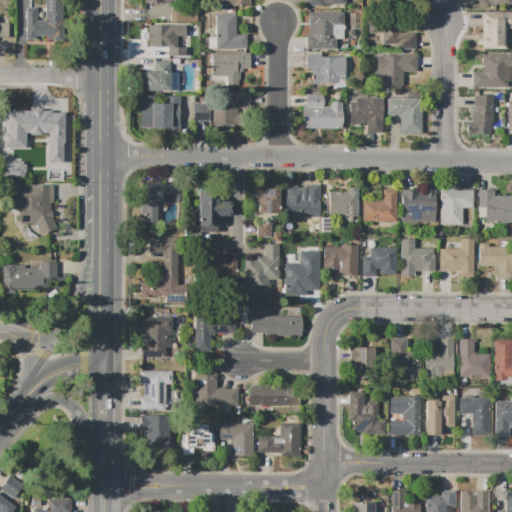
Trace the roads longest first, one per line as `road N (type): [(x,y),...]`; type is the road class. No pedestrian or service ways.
road 1 (residential): [(511,162),(99,159)]
road 2 (residential): [(383,464),(340,464),(307,489),(106,488)]
road 3 (residential): [(369,308),(339,311),(324,329),(323,477)]
road 4 (secondary): [(100,226),(76,305),(31,374)]
road 5 (secondary): [(100,0),(99,159)]
road 6 (residential): [(511,309),(369,308)]
road 7 (residential): [(444,23),(447,161)]
road 8 (residential): [(281,158),(280,23)]
road 9 (secondary): [(105,360),(100,226)]
road 10 (residential): [(511,465),(383,464)]
